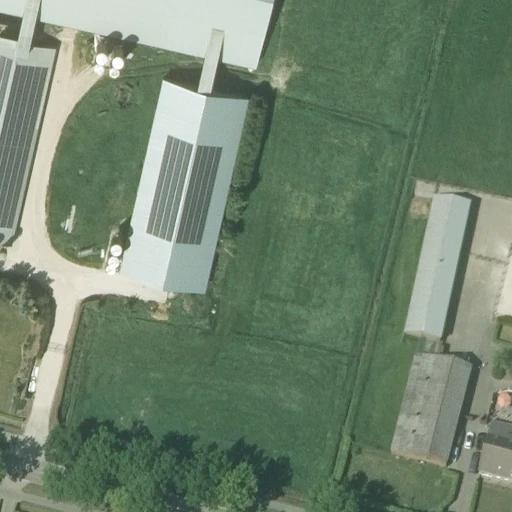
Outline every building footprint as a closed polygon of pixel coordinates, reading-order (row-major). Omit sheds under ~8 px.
[(99,30),(98,33),(246,66),(247,63),(254,64),(268,0),(0,0),(0,11),(65,26),(66,22),(99,30)] [(53,48),(0,35),(0,241),(9,243),(53,48)] [(205,289),(249,94),(162,74),(118,269),(205,289)] [(434,199),(405,333),(440,341),(470,207),(434,199)] [(470,370),(415,357),(391,454),(446,468),(470,370)] [(511,430),(492,425),(479,476),(511,484),(511,430)]
